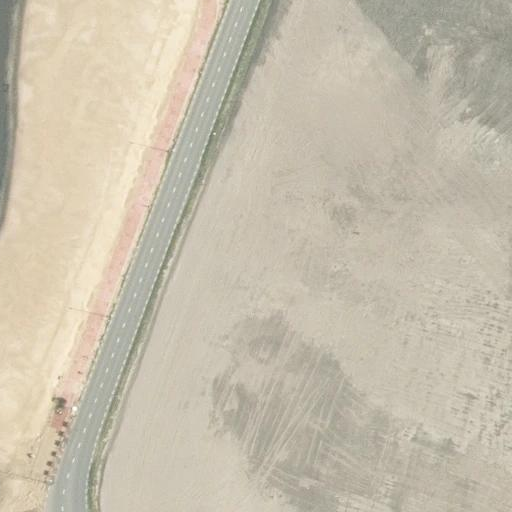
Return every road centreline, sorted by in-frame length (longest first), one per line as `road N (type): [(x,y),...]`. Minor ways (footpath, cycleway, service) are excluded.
road 1 (tertiary): [(59,511),(64,476),(243,0)]
road 2 (unknown): [(384,288),(165,207)]
